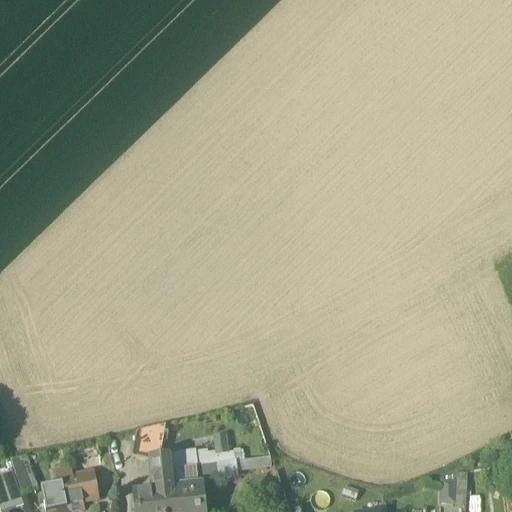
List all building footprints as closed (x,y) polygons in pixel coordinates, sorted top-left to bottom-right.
[(131,460),(150,464),(150,462),(160,461),(166,427),(136,434),(131,460)] [(196,456),(197,468),(217,466),(234,464),(233,454),(228,455),(226,437),(213,439),(215,453),(214,454),(196,456)] [(170,460),(172,471),(196,469),(197,468),(196,456),(195,453),(170,456),(170,460)] [(14,471),(22,496),(38,491),(26,458),(10,461),(14,471)] [(270,459),(236,464),(237,473),(272,469),(270,459)] [(134,511),(152,511),(176,508),(174,491),(172,471),(170,460),(160,461),(150,462),(150,464),(155,465),(158,492),(154,492),(153,492),(132,495),(134,511)] [(238,480),(237,473),(236,464),(234,464),(217,466),(219,480),(219,483),(238,480)] [(196,469),(197,483),(198,483),(219,480),(217,466),(197,468),(196,469)] [(172,471),(174,491),(192,489),(198,488),(198,483),(197,483),(196,469),(172,471)] [(487,471),(489,482),(500,480),(497,469),(487,471)] [(55,487),(60,486),(59,480),(72,478),(70,470),(58,473),(53,474),(55,487)] [(22,496),(14,471),(0,475),(0,508),(1,511),(6,511),(26,505),(22,496)] [(92,474),(72,478),(59,480),(60,486),(65,510),(66,510),(66,511),(82,511),(81,504),(97,501),(92,474)] [(454,478),(454,484),(454,506),(466,506),(467,475),(454,478)] [(440,506),(454,506),(454,484),(440,484),(440,506)] [(41,490),(45,511),(53,511),(65,510),(60,486),(55,487),(41,490)] [(195,510),(192,489),(174,491),(176,508),(152,511),(203,511),(203,509),(195,510)]
